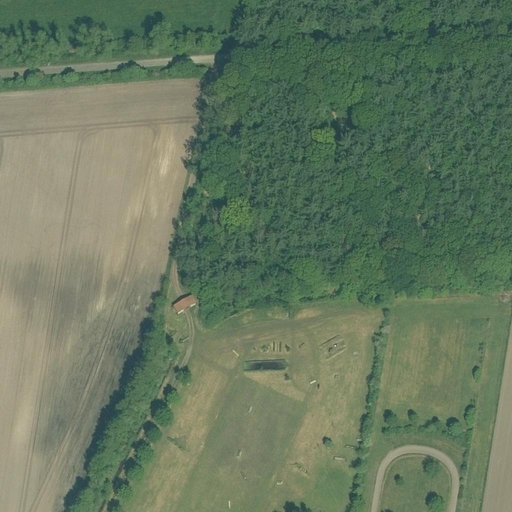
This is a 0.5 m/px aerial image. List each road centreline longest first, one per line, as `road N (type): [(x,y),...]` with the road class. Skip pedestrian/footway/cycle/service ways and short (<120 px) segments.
road 1 (unclassified): [(0,77),(511,37)]
road 2 (track): [(223,59),(174,289),(189,314),(189,351),(111,511)]
